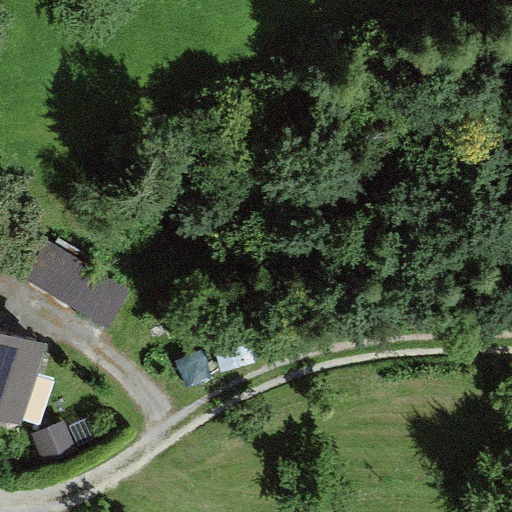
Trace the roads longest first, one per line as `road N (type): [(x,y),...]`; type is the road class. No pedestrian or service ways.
road 1 (track): [(511,347),(305,361),(183,421),(122,469),(36,504),(0,499)]
road 2 (residential): [(183,421),(68,325),(0,291)]
